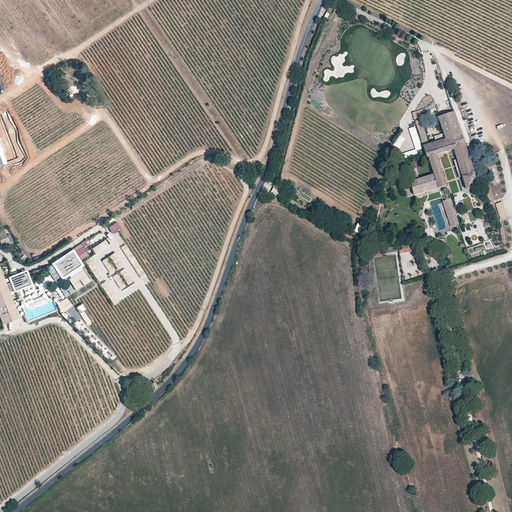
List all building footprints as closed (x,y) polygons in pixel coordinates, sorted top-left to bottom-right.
[(424,149),(426,156),(427,158),(429,157),(434,174),(439,188),(446,186),(440,167),(437,157),(436,155),(444,153),(454,149),(468,189),(474,179),(475,172),(470,157),(454,112),(439,118),(444,134),(446,139),(436,142),(430,144),(423,146),(424,149)] [(423,146),(430,144),(423,122),(416,124),(423,146)] [(415,170),(407,172),(410,182),(419,179),(415,170)] [(410,182),(414,196),(417,195),(439,188),(434,174),(419,179),(410,182)] [(451,198),(442,201),(451,227),(459,224),(451,198)] [(503,201),(495,204),(500,219),(508,217),(503,201)] [(4,231),(0,232),(0,239),(2,245),(9,242),(4,231)] [(119,232),(114,235),(120,245),(125,242),(119,232)] [(93,249),(97,254),(110,245),(106,240),(93,249)] [(127,244),(122,247),(141,279),(146,276),(127,244)] [(74,249),(51,263),(62,280),(84,265),(74,249)] [(115,253),(110,256),(119,270),(124,266),(115,253)] [(110,275),(116,272),(108,258),(103,260),(110,275)] [(98,282),(103,280),(96,265),(92,268),(98,282)] [(0,303),(12,300),(0,268),(0,303)] [(24,269),(8,276),(13,291),(30,284),(24,269)] [(125,269),(120,272),(129,285),(134,282),(125,269)] [(83,271),(69,279),(77,290),(90,282),(83,271)] [(118,274),(113,277),(122,290),(127,287),(118,274)] [(114,306),(120,302),(107,282),(101,285),(114,306)] [(12,300),(0,303),(0,316),(3,324),(25,315),(19,297),(12,300)] [(68,310),(74,322),(81,319),(75,307),(68,310)] [(76,323),(82,329),(86,326),(80,319),(76,323)]
